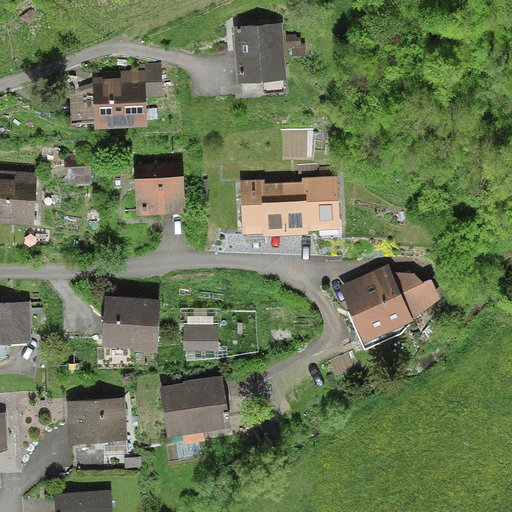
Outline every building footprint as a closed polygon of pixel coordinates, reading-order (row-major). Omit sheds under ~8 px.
[(281,25),(235,29),(239,81),(286,77),(281,25)] [(97,80),(99,125),(145,123),(144,99),(160,98),(159,67),(137,68),(137,78),(97,80)] [(141,174),(146,221),(190,216),(185,169),(141,174)] [(268,181),(241,183),(245,226),(268,224),(270,237),(314,233),(313,221),(343,218),(339,171),(306,174),(307,188),(269,192),(268,181)] [(0,220),(28,222),(30,176),(0,174),(0,220)] [(388,266),(341,289),(365,337),(443,299),(431,276),(393,276),(388,266)] [(159,305),(105,301),(102,345),(156,348),(159,305)] [(33,305),(0,306),(0,340),(34,339),(33,305)] [(278,317),(279,337),(298,335),(297,315),(278,317)] [(220,331),(192,330),(192,349),(219,350),(220,331)] [(193,389),(169,394),(177,434),(224,424),(221,412),(235,409),(228,373),(191,380),(193,389)] [(125,398),(67,401),(70,444),(127,440),(125,398)] [(10,419),(0,419),(0,451),(12,445),(10,419)] [(114,511),(113,495),(60,500),(60,511),(114,511)]
